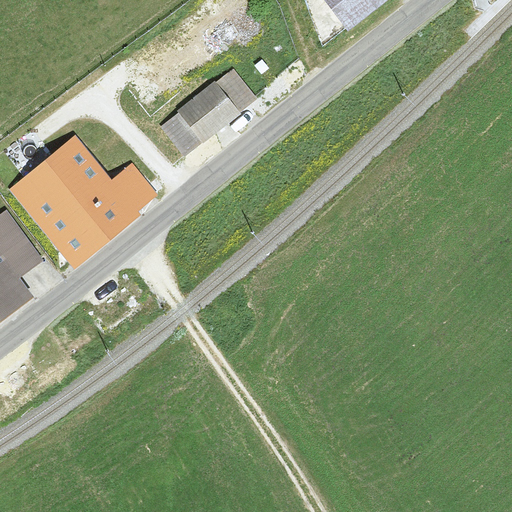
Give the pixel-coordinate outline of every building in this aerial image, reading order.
[(325,0),(351,30),(385,0),(325,0)] [(471,0),(473,9),(483,11),(490,4),(489,0),(471,0)] [(232,69),(178,114),(205,148),(258,99),(232,69)] [(74,136),(8,189),(76,271),(158,199),(132,163),(113,180),(74,136)] [(0,249),(0,324),(35,298),(0,249)]
